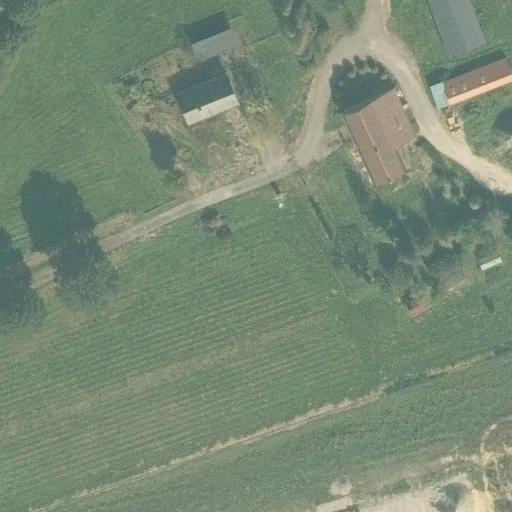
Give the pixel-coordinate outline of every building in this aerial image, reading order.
[(426,0),(446,54),(484,40),(469,0),(426,0)] [(230,27),(210,34),(217,51),(236,43),(230,27)] [(437,106),(511,77),(511,75),(505,57),(429,85),(437,106)] [(236,102),(229,83),(225,74),(177,93),(188,121),(236,102)] [(393,145),(416,134),(393,87),(341,111),(373,181),(404,167),(393,145)] [(502,191),(511,186),(511,130),(500,100),(469,112),(474,124),(469,127),(477,147),(484,145),(502,191)]
